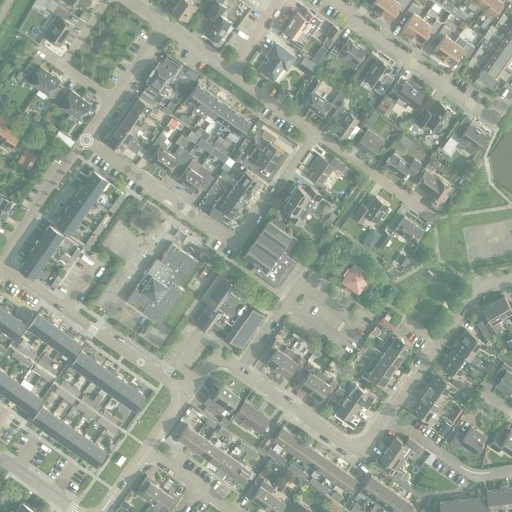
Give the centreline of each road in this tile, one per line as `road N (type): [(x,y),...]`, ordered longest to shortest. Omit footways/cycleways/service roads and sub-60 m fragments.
road 1 (residential): [(186,393),(2,263),(85,140)]
road 2 (residential): [(85,140),(236,242),(314,133)]
road 3 (residential): [(186,393),(206,365),(229,362),(360,451),(386,414)]
road 4 (residential): [(511,96),(497,114),(330,0)]
road 5 (residential): [(386,414),(476,288),(511,279)]
road 6 (residential): [(437,220),(314,133)]
road 7 (residential): [(386,414),(472,473),(511,469)]
